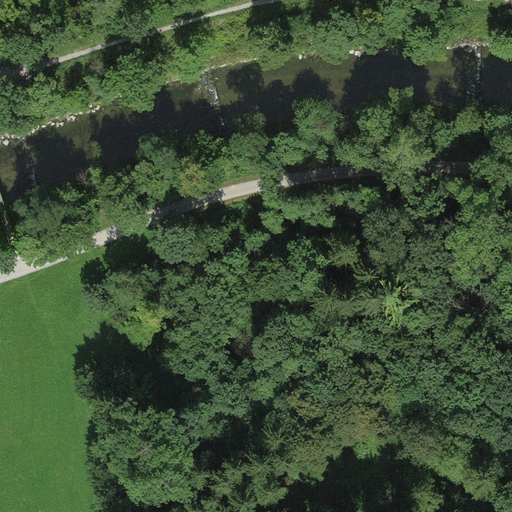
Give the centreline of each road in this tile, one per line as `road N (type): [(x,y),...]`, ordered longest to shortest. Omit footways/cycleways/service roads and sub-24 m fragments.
road 1 (track): [(511,172),(381,168),(291,177),(0,277)]
road 2 (track): [(268,0),(0,76)]
road 3 (track): [(511,425),(423,443),(264,511)]
